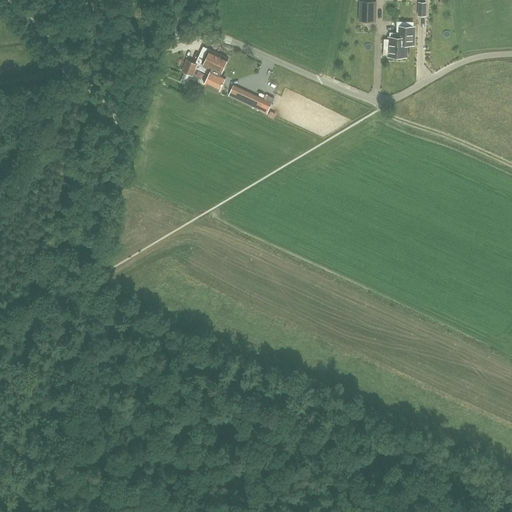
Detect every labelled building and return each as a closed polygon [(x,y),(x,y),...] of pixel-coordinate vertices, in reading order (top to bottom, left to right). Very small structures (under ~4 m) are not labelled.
[(376,2),(360,1),(359,21),(375,21),(376,2)] [(417,16),(426,16),(426,2),(418,2),(417,16)] [(176,16),(169,14),(164,33),(171,36),(176,16)] [(406,45),(413,45),(414,27),(406,27),(406,22),(397,22),(396,33),(390,33),(389,37),(388,56),(406,57),(406,45)] [(198,65),(196,68),(209,74),(211,70),(219,54),(204,46),(196,62),(195,64),(198,65)] [(204,84),(214,88),(216,82),(214,81),(218,73),(221,74),(228,58),(219,54),(211,70),(209,74),(204,84)] [(198,65),(195,64),(187,60),(182,71),(184,72),(190,74),(193,76),(196,68),(198,65)] [(266,100),(244,90),(239,101),(250,106),(253,101),(269,108),(272,103),(274,98),(268,95),(266,100)]
